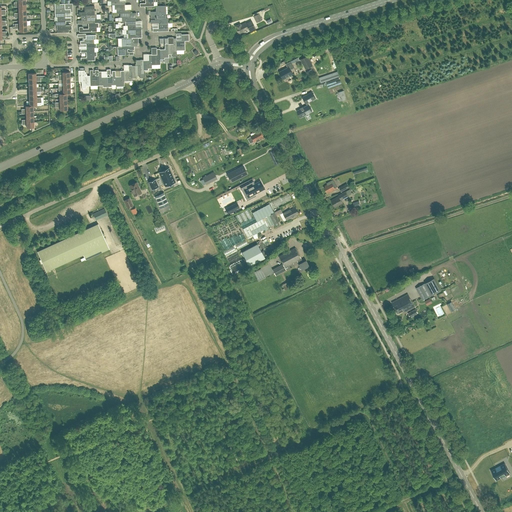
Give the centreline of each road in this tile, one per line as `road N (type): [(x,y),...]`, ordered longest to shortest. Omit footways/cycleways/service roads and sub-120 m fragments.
road 1 (tertiary): [(481,511),(255,89)]
road 2 (unclassified): [(0,226),(195,138),(190,81)]
road 3 (tertiary): [(0,167),(190,81)]
road 4 (track): [(342,252),(511,195)]
road 5 (track): [(295,511),(227,361)]
road 6 (tertiary): [(274,37),(390,0)]
